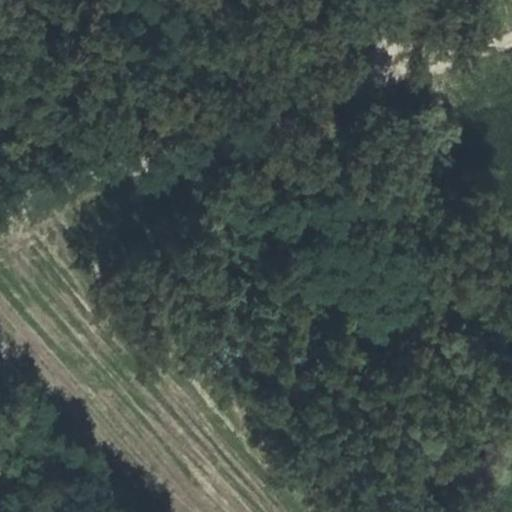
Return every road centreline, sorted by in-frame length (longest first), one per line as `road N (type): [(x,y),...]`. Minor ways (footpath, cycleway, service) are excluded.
road 1 (track): [(0,222),(107,178),(511,44)]
road 2 (track): [(0,339),(149,511)]
